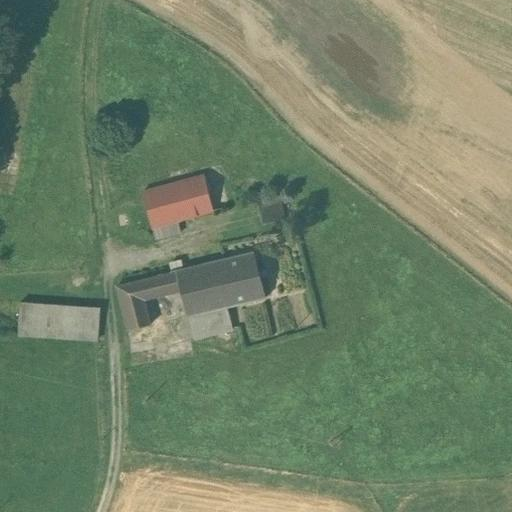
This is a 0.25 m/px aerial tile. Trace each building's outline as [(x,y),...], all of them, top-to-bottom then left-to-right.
[(219,170),(143,191),(152,227),(177,220),(228,206),(219,170)] [(279,195),(257,200),(257,202),(263,224),(285,218),(279,195)] [(177,220),(152,227),(155,239),(180,232),(177,220)] [(254,252),(215,262),(226,306),(265,297),(264,291),(254,252)] [(215,262),(183,269),(181,260),(169,263),(171,272),(116,285),(128,330),(151,324),(144,299),(181,290),(193,339),(232,329),(226,306),(215,262)] [(19,301),(17,334),(97,339),(99,307),(19,301)]
